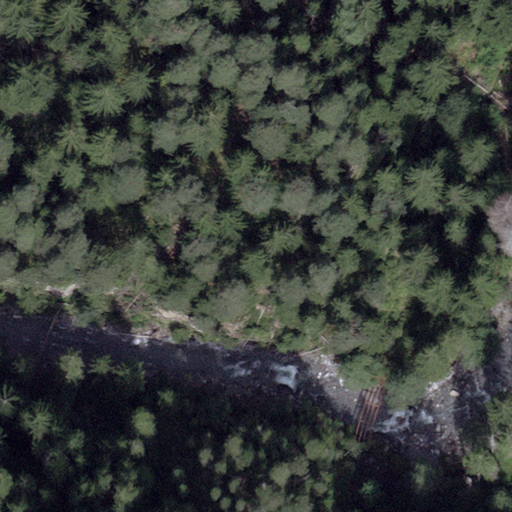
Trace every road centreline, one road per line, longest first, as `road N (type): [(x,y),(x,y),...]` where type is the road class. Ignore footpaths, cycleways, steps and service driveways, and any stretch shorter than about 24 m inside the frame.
road 1 (track): [(0,121),(18,133),(61,122),(99,126),(189,188),(224,201),(321,199),(350,187),(362,168),(391,0)]
road 2 (track): [(308,0),(299,102),(272,121),(136,105),(39,62),(0,75)]
road 3 (track): [(511,40),(467,142),(425,314),(384,378)]
